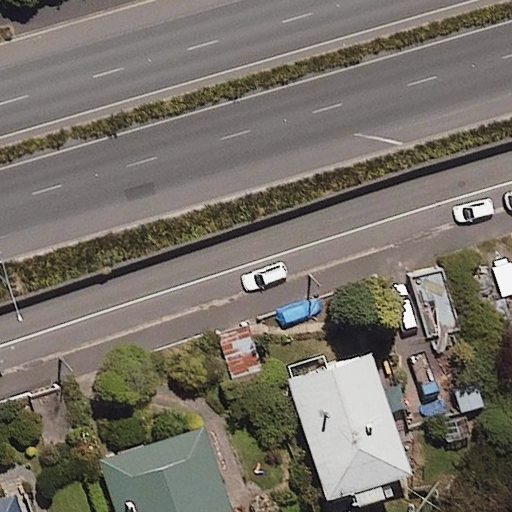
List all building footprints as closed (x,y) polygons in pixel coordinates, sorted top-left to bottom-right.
[(261,363),(239,322),(215,335),(237,376),(261,363)] [(400,465),(359,344),(279,371),(319,492),(400,465)] [(477,402),(462,346),(437,353),(453,409),(477,402)] [(224,511),(195,421),(94,454),(112,511),(224,511)] [(0,511),(11,511),(2,484),(0,485),(0,511)]
